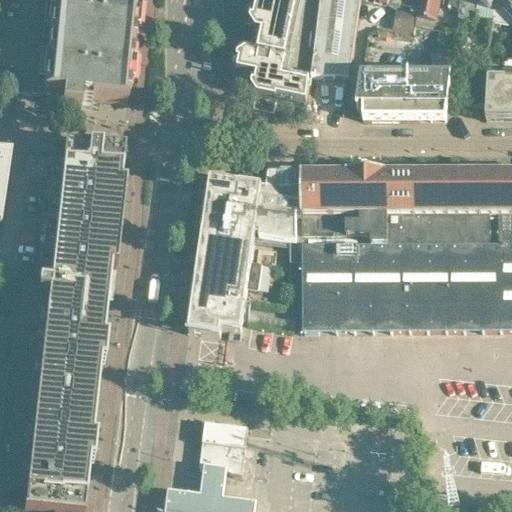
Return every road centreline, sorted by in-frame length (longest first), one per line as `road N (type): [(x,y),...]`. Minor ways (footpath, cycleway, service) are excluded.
road 1 (tertiary): [(121,511),(174,144)]
road 2 (residential): [(174,144),(511,142)]
road 3 (residential): [(0,134),(174,144)]
road 4 (tertiary): [(174,144),(196,0)]
